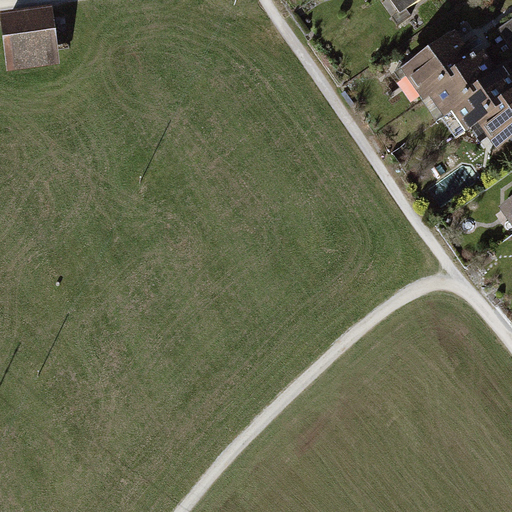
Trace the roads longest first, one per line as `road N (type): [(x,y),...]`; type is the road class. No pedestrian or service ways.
road 1 (track): [(463,282),(415,291),(360,329),(270,411),(182,511)]
road 2 (track): [(266,0),(463,282)]
